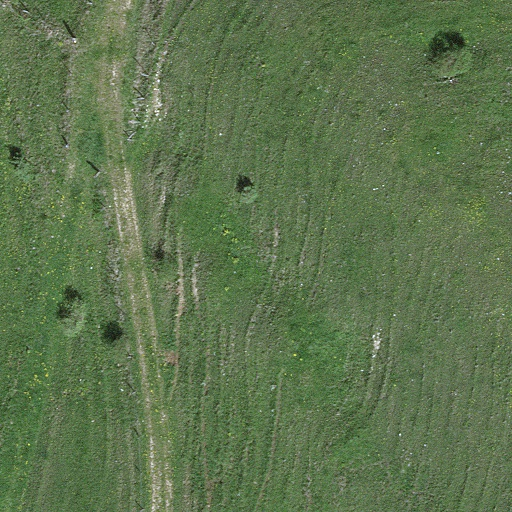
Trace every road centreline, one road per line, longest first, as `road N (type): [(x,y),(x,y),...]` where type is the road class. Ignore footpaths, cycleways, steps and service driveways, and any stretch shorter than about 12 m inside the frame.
road 1 (track): [(127,0),(107,96),(154,377),(160,511)]
road 2 (track): [(107,96),(88,218),(32,449),(2,511)]
